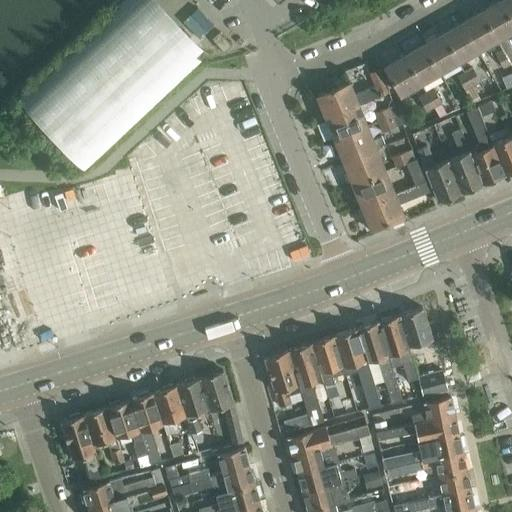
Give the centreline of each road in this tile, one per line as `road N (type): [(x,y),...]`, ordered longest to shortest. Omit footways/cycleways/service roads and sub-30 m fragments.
road 1 (residential): [(344,280),(272,77),(373,44),(450,0)]
road 2 (secondary): [(27,385),(231,319)]
road 3 (residential): [(231,319),(285,511)]
road 4 (residential): [(511,379),(462,233)]
road 5 (residential): [(27,385),(66,511)]
road 6 (secondary): [(344,280),(462,233)]
